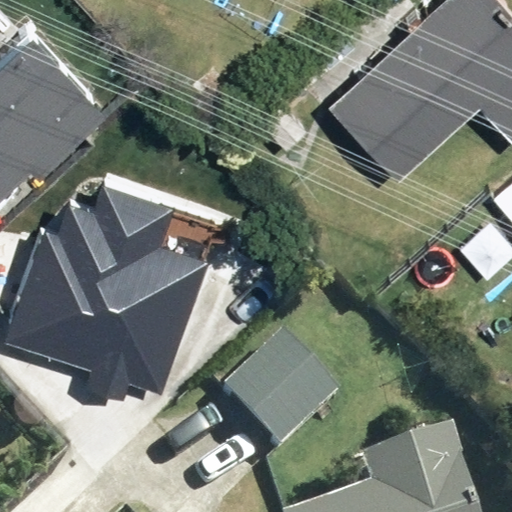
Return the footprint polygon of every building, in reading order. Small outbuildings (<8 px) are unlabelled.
[(511,21),(492,0),(424,0),(313,103),(385,180),(466,106),(505,148),(511,141),(511,21)] [(0,168),(7,162),(17,172),(86,106),(11,27),(0,37),(0,168)] [(511,169),(483,195),(511,227),(511,169)] [(24,234),(0,304),(0,339),(152,391),(199,254),(128,230),(116,265),(24,234)] [(277,341),(214,397),(268,456),(331,400),(277,341)] [(285,505),(286,511),(481,511),(455,426),(365,452),(373,479),(285,505)]
